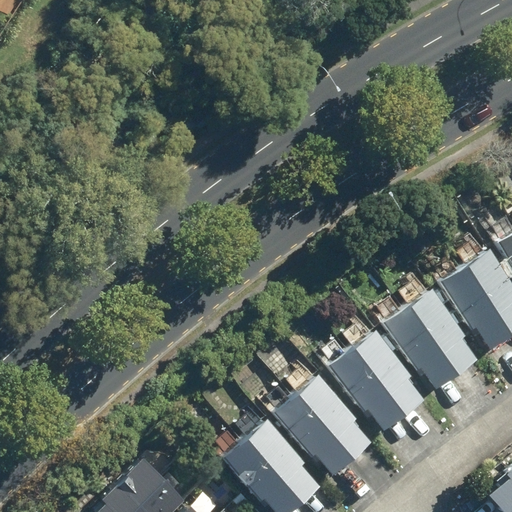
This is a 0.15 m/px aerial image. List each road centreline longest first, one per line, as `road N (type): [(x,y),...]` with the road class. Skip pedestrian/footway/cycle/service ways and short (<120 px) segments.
road 1 (primary): [(511,81),(368,165),(201,285),(0,462)]
road 2 (primary): [(0,361),(217,175),(318,105),(506,0)]
road 3 (residential): [(511,424),(404,511)]
